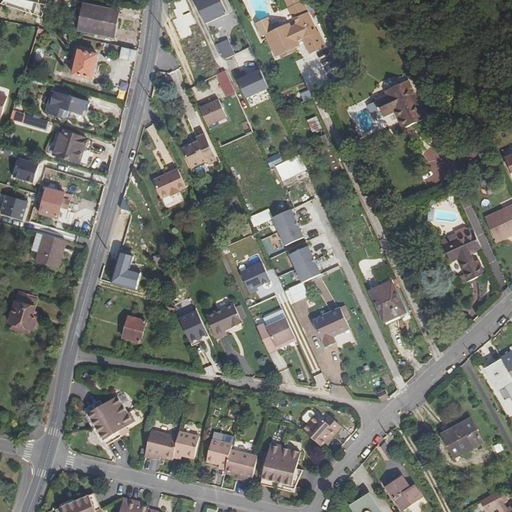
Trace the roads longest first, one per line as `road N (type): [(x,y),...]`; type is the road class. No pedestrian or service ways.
road 1 (tertiary): [(69,356),(132,128),(156,0)]
road 2 (residential): [(69,356),(384,417)]
road 3 (residential): [(273,511),(48,457)]
road 4 (unknown): [(407,397),(325,221)]
road 5 (residential): [(384,417),(511,301)]
